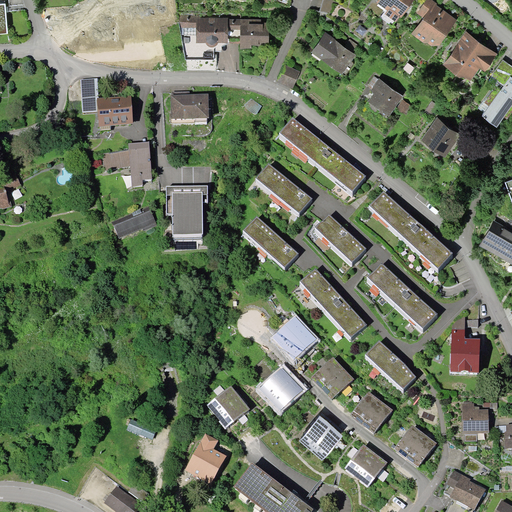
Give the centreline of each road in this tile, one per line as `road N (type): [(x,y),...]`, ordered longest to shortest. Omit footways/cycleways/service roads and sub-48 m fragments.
road 1 (trunk): [(0,393),(511,193)]
road 2 (residential): [(64,62),(131,76),(251,82),(289,99),(459,243),(481,289)]
road 3 (residential): [(431,491),(327,406),(251,326)]
road 4 (residential): [(431,491),(443,471),(439,406),(411,362),(481,289)]
